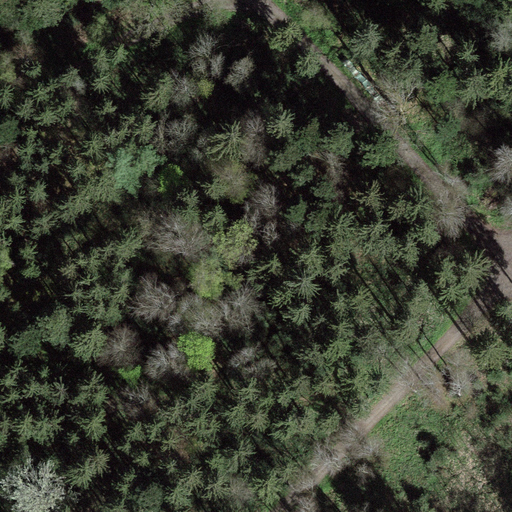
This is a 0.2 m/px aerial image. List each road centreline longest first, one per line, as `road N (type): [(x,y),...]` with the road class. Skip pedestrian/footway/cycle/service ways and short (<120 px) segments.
road 1 (track): [(263,0),(511,273)]
road 2 (track): [(511,284),(276,511)]
road 3 (track): [(215,0),(0,125)]
